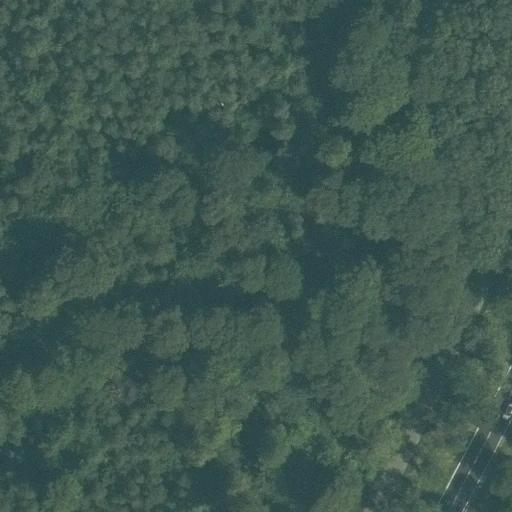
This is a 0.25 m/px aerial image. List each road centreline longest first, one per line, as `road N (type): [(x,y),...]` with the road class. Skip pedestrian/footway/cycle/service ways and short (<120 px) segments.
road 1 (unclassified): [(369,511),(511,209)]
road 2 (primary): [(511,397),(452,511)]
